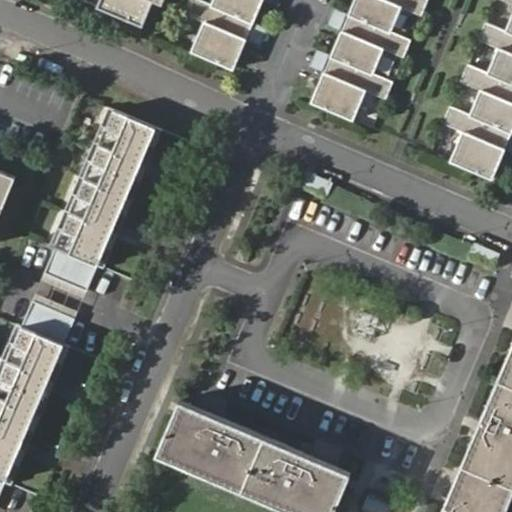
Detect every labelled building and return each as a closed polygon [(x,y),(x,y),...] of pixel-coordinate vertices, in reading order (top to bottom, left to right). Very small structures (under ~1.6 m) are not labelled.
[(152,0),(104,0),(100,10),(142,28),(153,0),(152,0)] [(254,19),(213,2),(207,0),(189,0),(184,11),(205,19),(192,50),(205,55),(234,67),(254,19)] [(262,0),(213,0),(213,2),(254,19),(262,0)] [(354,0),(350,11),(357,14),(387,26),(396,2),(422,13),(426,0),(354,0)] [(387,26),(357,14),(350,30),(347,29),(343,39),(339,37),(332,52),(339,55),(369,68),(379,44),(404,54),(411,37),(387,26)] [(511,77),(511,28),(508,27),(487,18),(480,36),(501,45),(491,69),(511,77)] [(369,68),(339,55),(332,72),(330,71),(326,81),(321,79),(312,99),(349,114),(362,86),(387,96),(394,78),(369,68)] [(511,127),(511,77),(491,69),(470,60),(462,78),(483,87),(473,111),(511,127)] [(495,176),(511,134),(511,127),(473,111),(453,102),(445,120),(466,129),(454,159),(495,176)] [(93,139),(99,141),(141,159),(155,124),(113,107),(106,125),(100,123),(93,139)] [(86,157),(79,174),(85,176),(127,194),(141,159),(99,141),(91,160),(86,157)] [(0,209),(15,173),(0,167),(0,209)] [(65,209),(70,210),(113,228),(127,194),(85,176),(77,195),(72,192),(65,209)] [(51,243),(56,245),(98,263),(113,228),(70,210),(63,229),(57,227),(51,243)] [(56,245),(45,270),(88,288),(98,263),(56,245)] [(32,298),(21,323),(63,341),(74,315),(32,298)] [(359,310),(351,332),(372,339),(380,317),(359,310)] [(1,356),(7,358),(49,375),(63,341),(21,323),(14,342),(8,339),(1,356)] [(503,511),(511,492),(511,345),(447,499),(462,506),(464,506),(461,511),(503,511)] [(0,395),(35,410),(49,375),(7,358),(0,374),(0,395)] [(187,394),(181,408),(223,426),(229,412),(187,394)] [(0,436),(20,445),(21,445),(35,410),(0,395),(0,436)] [(223,426),(181,408),(164,448),(317,511),(338,511),(353,480),(313,464),(319,449),(229,412),(223,426)] [(0,476),(6,479),(20,445),(0,436),(0,476)] [(313,464),(353,480),(360,466),(319,449),(313,464)] [(361,508),(371,511),(390,511),(393,504),(367,494),(361,508)] [(447,499),(441,511),(461,511),(464,506),(462,506),(447,499)]
